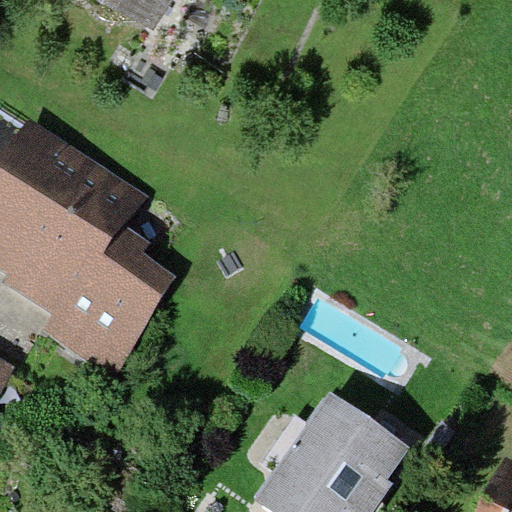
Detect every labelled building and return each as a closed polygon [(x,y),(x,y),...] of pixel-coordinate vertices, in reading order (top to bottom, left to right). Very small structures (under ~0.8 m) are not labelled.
[(145,0),(110,0),(135,16),(145,0)] [(145,197),(20,119),(0,151),(0,264),(56,299),(36,331),(108,375),(168,278),(115,245),(145,197)] [(0,388),(9,372),(0,367),(0,388)] [(366,511),(405,454),(329,403),(256,511),(366,511)] [(511,511),(511,465),(502,460),(474,511),(511,511)]
